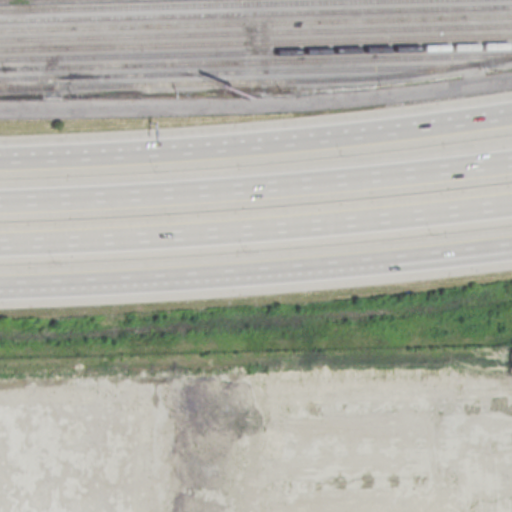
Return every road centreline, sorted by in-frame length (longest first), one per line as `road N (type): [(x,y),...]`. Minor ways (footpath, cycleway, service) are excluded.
road 1 (motorway): [(511,114),(278,143),(0,158)]
road 2 (motorway): [(0,291),(511,249)]
road 3 (motorway): [(0,244),(248,231),(511,204)]
road 4 (motorway): [(511,162),(258,188),(0,201)]
